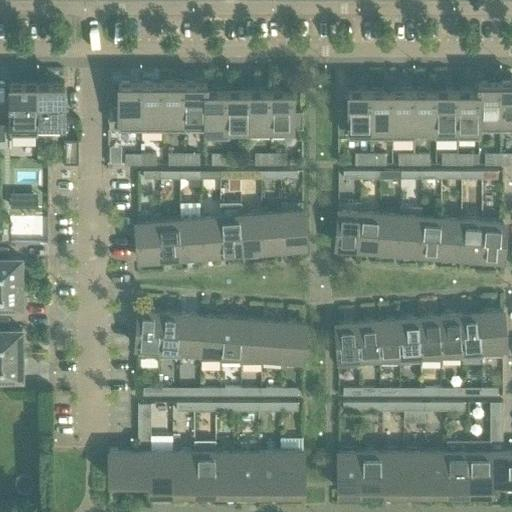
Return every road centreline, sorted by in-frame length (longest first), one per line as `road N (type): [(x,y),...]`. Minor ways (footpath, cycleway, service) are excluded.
road 1 (residential): [(0,53),(511,52)]
road 2 (residential): [(511,9),(0,9)]
